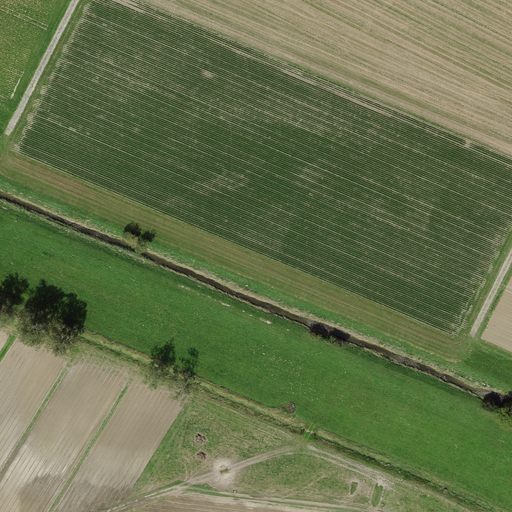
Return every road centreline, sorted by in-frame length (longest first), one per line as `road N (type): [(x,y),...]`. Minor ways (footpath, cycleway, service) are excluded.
road 1 (track): [(118,511),(305,442),(316,422)]
road 2 (track): [(77,0),(11,130)]
